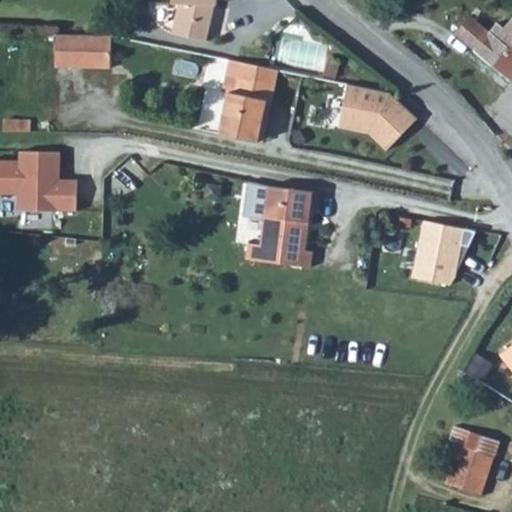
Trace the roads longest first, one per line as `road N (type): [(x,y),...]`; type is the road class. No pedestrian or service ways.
road 1 (unclassified): [(318,0),(447,102),(511,191)]
road 2 (track): [(511,269),(436,391),(388,511)]
